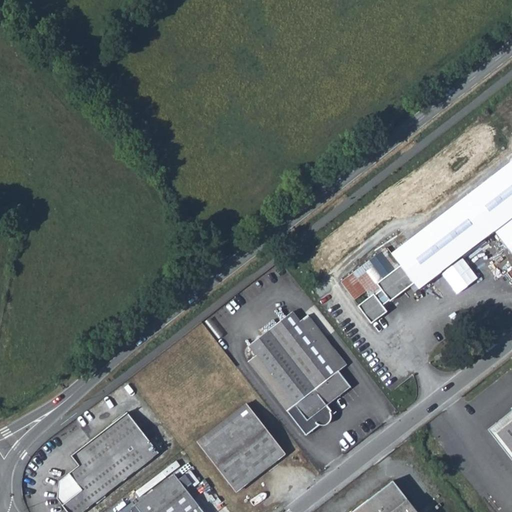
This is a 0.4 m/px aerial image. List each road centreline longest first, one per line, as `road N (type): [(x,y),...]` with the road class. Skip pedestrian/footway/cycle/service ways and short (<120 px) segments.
road 1 (secondary): [(511,49),(71,398)]
road 2 (unclassified): [(292,511),(511,342)]
